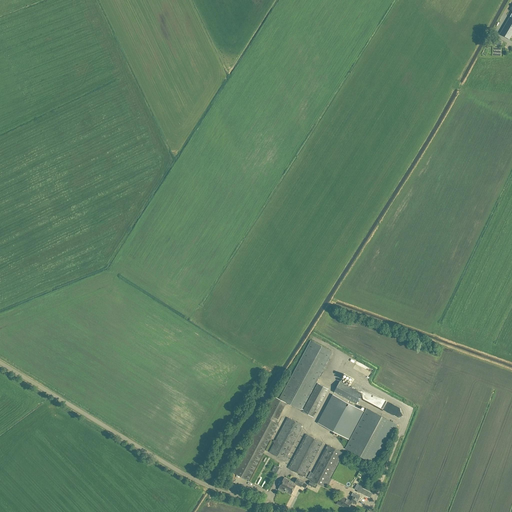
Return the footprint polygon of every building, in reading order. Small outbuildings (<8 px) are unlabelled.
[(511,5),(510,9),(511,10),(511,13),(501,33),(510,39),(511,34),(511,5)] [(301,409),(332,351),(311,339),(280,397),(301,409)] [(335,391),(356,402),(362,392),(340,381),(335,391)] [(314,415),(328,388),(318,382),(303,410),(314,415)] [(373,392),(369,400),(375,403),(379,395),(373,392)] [(364,411),(333,395),(318,423),(349,440),(364,411)] [(277,398),(267,417),(264,415),(234,473),(248,480),(278,423),(276,422),(286,402),(277,398)] [(397,424),(367,408),(347,446),(377,462),(397,424)] [(288,454),(303,425),(288,417),(270,451),(285,459),(286,458),(287,459),(289,455),(288,454)] [(304,475),(305,476),(323,442),(307,434),(289,468),(301,474),(300,475),(303,476),(304,475)] [(332,479),(330,478),(344,452),(328,444),(313,473),(310,472),(307,478),(327,488),(332,479)] [(285,478),(278,489),(284,492),(285,491),(291,494),(296,484),(301,486),(304,482),(297,478),(295,483),(285,478)] [(342,506),(342,505),(349,508),(352,503),(356,505),(359,499),(360,496),(353,492),(351,495),(353,497),(351,500),(343,496),(342,500),(340,499),(338,504),(342,506)]
